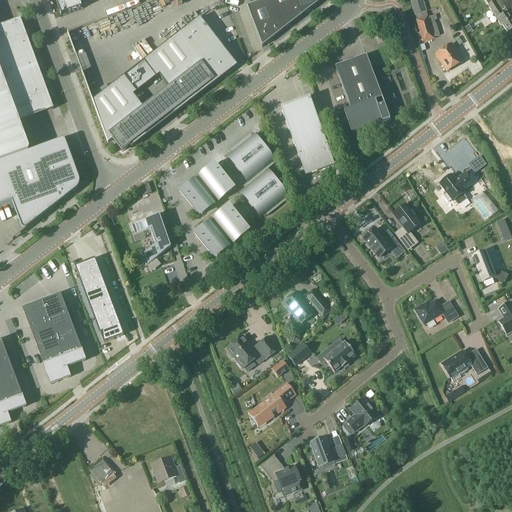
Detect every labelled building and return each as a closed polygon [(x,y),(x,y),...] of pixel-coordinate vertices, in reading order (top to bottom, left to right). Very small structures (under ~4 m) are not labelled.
[(78,0),(54,0),(61,17),(82,9),(78,0)] [(262,48),(282,32),(270,0),(266,0),(247,7),(262,48)] [(270,0),(282,32),(302,17),(295,0),(270,0)] [(295,0),(302,17),(321,1),(320,0),(295,0)] [(418,20),(427,18),(426,12),(427,12),(422,0),(410,0),(415,15),(417,15),(418,20)] [(499,0),(485,0),(484,1),(501,26),(502,25),(507,32),(511,29),(511,17),(511,18),(508,13),(504,15),(502,11),(505,9),(499,0)] [(108,144),(113,140),(122,152),(129,147),(131,149),(157,129),(225,76),(225,75),(236,67),(228,56),(228,55),(200,18),(144,62),(92,101),(108,144)] [(427,18),(418,20),(417,21),(423,42),(433,39),(433,38),(439,36),(435,21),(429,22),(427,18)] [(0,163),(28,153),(29,152),(29,151),(29,150),(29,149),(14,105),(35,98),(46,93),(52,110),(54,109),(20,19),(19,20),(25,36),(6,43),(0,45),(0,163)] [(472,30),(469,26),(463,29),(467,34),(472,30)] [(435,55),(447,72),(463,62),(451,45),(435,55)] [(351,109),(344,112),(352,133),(382,122),(383,123),(390,120),(389,119),(390,119),(367,57),(336,69),(351,109)] [(301,164),(305,174),(333,163),(329,153),(330,153),(310,100),(305,102),(287,109),(282,110),(301,164)] [(250,135),(249,136),(250,136),(231,151),(230,151),(240,164),(235,168),(239,173),(244,169),(253,179),(243,187),(253,199),(248,203),(252,208),(257,204),(267,217),(268,216),(267,216),(286,201),(287,201),(282,195),(284,193),(280,188),(278,190),(264,173),(274,165),(269,159),(271,157),(267,153),(265,154),(250,135)] [(76,191),(74,189),(76,181),(79,180),(72,158),(53,165),(47,146),(28,153),(0,163),(0,206),(12,202),(21,228),(22,229),(23,230),(24,230),(25,230),(12,240),(13,240),(42,218),(41,217),(46,214),(47,214),(76,191)] [(486,165),(479,156),(468,165),(475,174),(486,165)] [(202,215),(205,212),(201,207),(224,188),(228,194),(232,191),(228,186),(228,185),(213,166),(181,191),(197,210),(198,210),(202,215)] [(465,174),(455,181),(451,176),(450,177),(448,175),(443,180),(444,181),(440,184),(447,194),(444,196),(449,203),(452,200),(453,202),(454,201),(458,205),(466,199),(463,194),(464,193),(463,192),(473,184),(465,174)] [(152,194),(149,185),(141,191),(143,197),(152,194)] [(418,244),(410,233),(421,224),(406,205),(393,215),(403,228),(395,235),(408,251),(418,244)] [(227,208),(196,233),(212,253),(212,252),(216,257),(220,255),(216,249),(239,230),(243,236),(247,233),(243,228),(227,208)] [(132,225),(135,236),(150,231),(155,245),(142,255),(146,267),(171,248),(159,215),(132,225)] [(504,220),(497,223),(499,230),(507,227),(504,220)] [(381,236),(376,229),(363,239),(379,258),(391,249),(393,251),(400,245),(389,230),(381,236)] [(472,257),(482,283),(493,279),(505,284),(508,275),(492,268),(486,251),(472,257)] [(79,277),(98,270),(95,261),(96,261),(95,260),(93,260),(94,261),(81,265),(76,267),(74,268),(75,269),(79,277)] [(102,279),(98,270),(79,277),(82,287),(102,279)] [(86,296),(105,289),(102,279),(82,287),(86,296)] [(105,289),(86,296),(89,305),(109,298),(105,289)] [(314,290),(306,297),(309,300),(306,303),(298,293),(295,295),(293,294),(291,294),(286,298),(286,300),(287,301),(284,304),(301,325),(315,314),(310,308),(313,306),(323,318),(330,312),(314,290)] [(47,299),(41,301),(45,312),(64,304),(61,295),(61,294),(60,294),(60,295),(48,300),(47,299)] [(109,298),(89,305),(93,315),(113,307),(109,298)] [(23,308),(22,309),(22,310),(26,319),(45,312),(41,301),(35,304),(23,309),(23,308)] [(424,305),(415,311),(424,326),(444,314),(449,323),(458,317),(449,303),(441,308),(436,301),(425,308),(424,305)] [(499,322),(507,336),(511,333),(511,304),(510,302),(499,309),(503,316),(505,315),(506,318),(499,322)] [(64,304),(45,312),(49,321),(68,314),(64,304)] [(116,317),(113,307),(93,315),(96,324),(116,317)] [(45,312),(26,319),(30,328),(49,321),(45,312)] [(68,314),(49,321),(52,330),(71,323),(68,314)] [(96,324),(100,334),(120,326),(116,317),(96,324)] [(49,321),(30,328),(33,338),(52,330),(49,321)] [(71,323),(52,330),(56,340),(75,332),(71,323)] [(103,343),(123,336),(123,335),(120,326),(100,334),(101,336),(103,343)] [(52,330),(33,338),(37,347),(56,340),(52,330)] [(75,332),(56,340),(59,349),(78,342),(75,332)] [(257,349),(254,351),(242,337),(227,349),(229,352),(228,355),(232,360),(235,360),(243,370),(244,369),(247,373),(255,366),(252,362),(255,360),(259,365),(266,360),(278,350),(268,338),(256,347),(257,349)] [(56,340),(37,347),(40,356),(59,349),(56,340)] [(78,342),(59,349),(63,358),(83,351),(82,350),(82,351),(78,342)] [(326,362),(334,373),(341,368),(342,369),(349,363),(348,362),(355,356),(344,342),(332,352),(329,349),(316,359),(322,366),(326,362)] [(295,367),(311,354),(303,345),(288,357),(295,367)] [(59,349),(40,356),(43,365),(43,366),(63,358),(59,349)] [(0,362),(9,360),(5,350),(0,352),(0,362)] [(442,365),(451,379),(458,374),(459,376),(468,370),(467,369),(471,366),(477,376),(488,369),(476,350),(466,357),(463,352),(442,365)] [(83,351),(63,358),(66,368),(67,368),(67,369),(74,366),(73,366),(86,361),(82,352),(83,351)] [(63,358),(43,366),(44,366),(47,375),(66,368),(63,358)] [(0,373),(12,369),(9,360),(0,362),(0,373)] [(282,362),(271,371),(277,378),(288,370),(282,362)] [(66,368),(47,375),(51,385),(52,384),(52,385),(58,383),(58,382),(71,377),(67,369),(67,368),(66,368)] [(0,373),(0,384),(16,378),(12,369),(0,373)] [(0,394),(19,388),(16,378),(0,384),(0,394)] [(250,412),(260,425),(284,407),(282,405),(294,396),(286,385),(287,385),(287,384),(250,412)] [(22,397),(19,388),(0,394),(0,395),(3,404),(23,397),(23,396),(22,397)] [(448,403),(459,397),(455,391),(445,397),(448,403)] [(23,397),(3,404),(7,414),(7,413),(8,414),(14,412),(26,407),(23,398),(23,397)] [(353,418),(347,423),(355,433),(364,426),(365,427),(377,417),(373,412),(376,410),(370,403),(368,405),(363,400),(351,410),(357,417),(354,419),(353,418)] [(7,413),(7,414),(0,416),(0,427),(11,423),(8,414),(7,413)] [(331,450),(327,439),(311,445),(319,467),(321,467),(322,470),(335,465),(334,462),(335,461),(335,460),(346,456),(342,445),(331,450)] [(354,450),(350,439),(344,441),(348,452),(354,450)] [(282,492),(284,497),(301,491),(298,483),(300,482),(294,467),(285,471),(274,457),(261,467),(274,483),(278,493),(282,492)] [(154,464),(153,464),(159,482),(155,484),(158,489),(165,486),(164,482),(174,478),(177,477),(180,484),(186,482),(181,466),(174,469),(170,458),(169,458),(170,461),(155,467),(154,464)] [(90,472),(96,479),(100,485),(114,474),(103,461),(90,472)]
